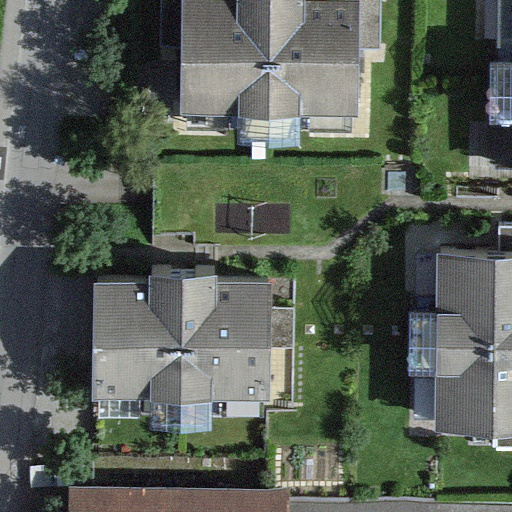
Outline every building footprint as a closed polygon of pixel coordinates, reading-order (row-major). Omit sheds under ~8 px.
[(351,0),(192,0),(190,105),(349,108),(351,0)] [(511,247),(447,247),(445,409),(511,410),(511,247)] [(265,281),(103,279),(101,392),(263,394),(265,281)] [(290,511),(291,482),(69,480),(68,511),(290,511)] [(511,511),(511,492),(379,501),(379,511),(511,511)]
